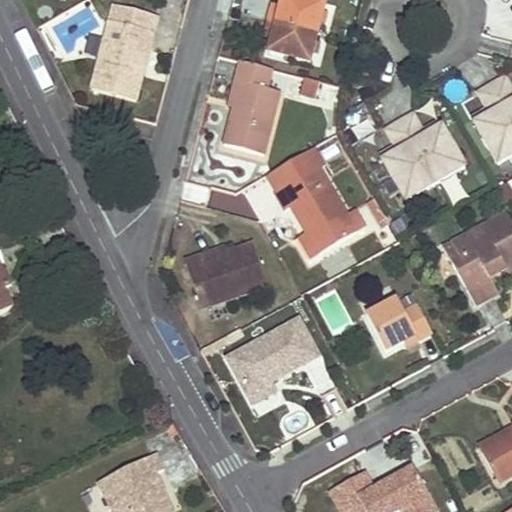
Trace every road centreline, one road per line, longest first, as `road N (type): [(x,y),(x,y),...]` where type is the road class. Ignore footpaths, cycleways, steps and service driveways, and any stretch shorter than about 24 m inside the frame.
road 1 (residential): [(247,505),(511,351)]
road 2 (residential): [(118,275),(159,198),(212,0)]
road 3 (residential): [(118,275),(0,33)]
road 4 (residential): [(247,505),(118,275)]
road 5 (residential): [(391,0),(393,30),(409,48),(431,55),(466,40),(476,5)]
